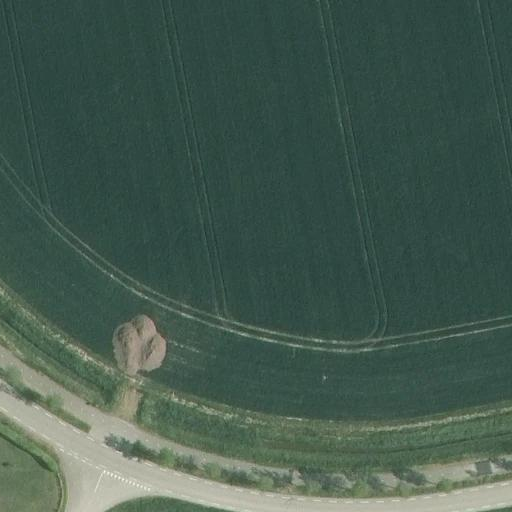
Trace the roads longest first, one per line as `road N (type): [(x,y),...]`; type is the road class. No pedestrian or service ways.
road 1 (tertiary): [(317,511),(189,490),(106,460)]
road 2 (tertiary): [(106,460),(0,397)]
